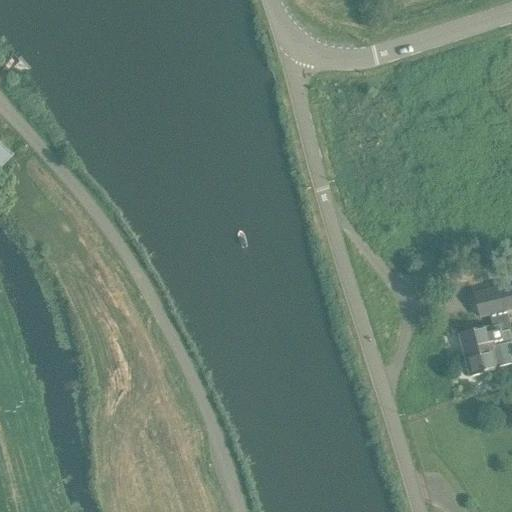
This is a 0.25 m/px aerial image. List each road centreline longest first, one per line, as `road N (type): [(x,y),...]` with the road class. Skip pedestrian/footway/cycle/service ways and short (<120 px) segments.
road 1 (unclassified): [(418,511),(332,232),(293,76),(296,46)]
road 2 (unclassified): [(239,511),(176,342),(126,248),(0,103)]
road 3 (tertiary): [(511,11),(347,61),(296,46)]
